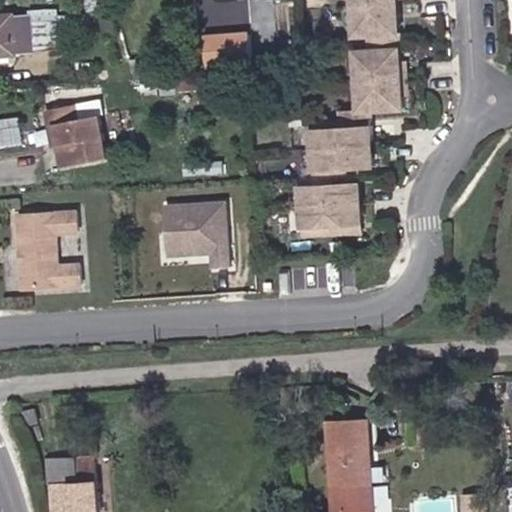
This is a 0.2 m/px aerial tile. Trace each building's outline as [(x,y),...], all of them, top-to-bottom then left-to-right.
[(419,116),(417,0),(372,0),(374,42),(389,42),(390,59),(375,59),(376,117),(356,117),(356,127),(386,127),(385,117),(419,116)] [(0,55),(47,53),(42,13),(24,14),(25,22),(10,23),(9,17),(0,17),(0,55)] [(205,30),(205,62),(250,62),(250,29),(205,30)] [(57,165),(108,160),(102,116),(81,118),(78,103),(41,108),(44,128),(51,127),(57,165)] [(326,127),(327,185),(312,185),(312,243),(344,242),(344,233),(374,233),(373,193),(344,194),(344,186),(358,185),(358,177),(386,177),(386,135),(357,135),(356,127),(326,127)] [(386,127),(356,127),(357,135),(386,135),(386,127)] [(165,199),(165,253),(211,253),(211,267),(238,267),(238,199),(165,199)] [(72,289),(68,265),(48,267),(44,237),(65,233),(62,214),(5,221),(9,254),(19,258),(20,270),(11,274),(13,295),(72,289)] [(20,270),(19,258),(9,254),(11,274),(20,270)] [(351,511),(390,511),(387,421),(348,423),(351,511)] [(48,510),(91,508),(86,432),(44,434),(48,510)] [(511,511),(511,503),(511,491),(491,493),(492,511),(511,511)]
